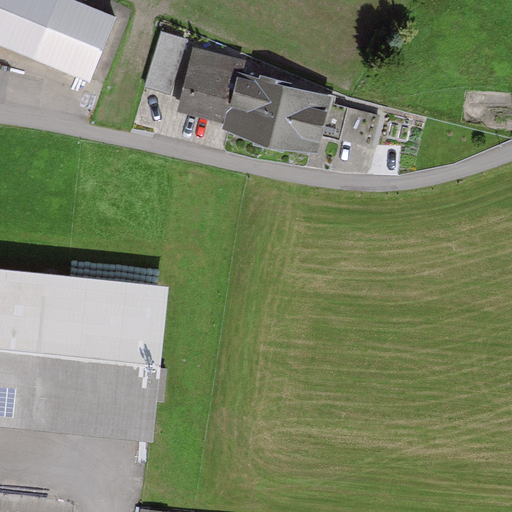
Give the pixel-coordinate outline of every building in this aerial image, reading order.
[(0,0),(0,41),(91,78),(116,16),(75,0),(0,0)] [(182,38),(161,32),(145,84),(166,90),(182,38)] [(230,123),(312,144),(323,100),(284,90),(286,82),(262,76),(260,84),(241,79),(239,82),(243,66),(199,55),(185,108),(231,119),(230,123)] [(332,104),(324,133),(370,145),(378,115),(332,104)] [(0,410),(141,425),(144,397),(162,399),(165,368),(147,366),(155,292),(0,276),(0,410)]
